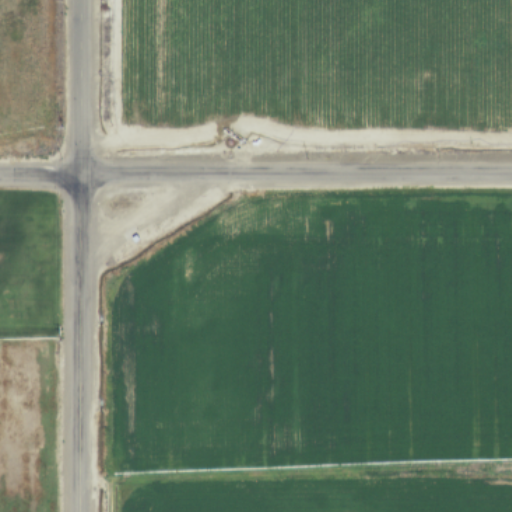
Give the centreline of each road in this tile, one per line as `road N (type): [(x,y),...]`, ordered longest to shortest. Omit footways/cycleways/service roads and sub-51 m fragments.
road 1 (residential): [(0,170),(511,168)]
road 2 (tertiary): [(79,511),(79,0)]
